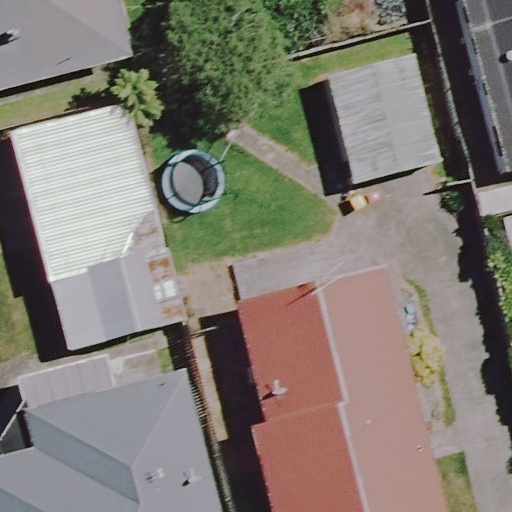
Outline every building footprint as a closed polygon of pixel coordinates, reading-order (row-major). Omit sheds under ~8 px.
[(0,0),(0,99),(122,70),(105,0),(0,0)] [(511,0),(444,0),(488,184),(511,178),(511,0)] [(411,59),(312,81),(340,204),(438,181),(411,59)] [(158,336),(110,116),(1,140),(49,360),(158,336)] [(511,230),(494,235),(501,261),(511,258),(511,230)] [(426,511),(360,241),(226,274),(236,318),(226,320),(254,436),(240,440),(257,511),(426,511)] [(199,511),(171,382),(102,397),(97,369),(4,389),(18,459),(0,462),(0,511),(199,511)]
